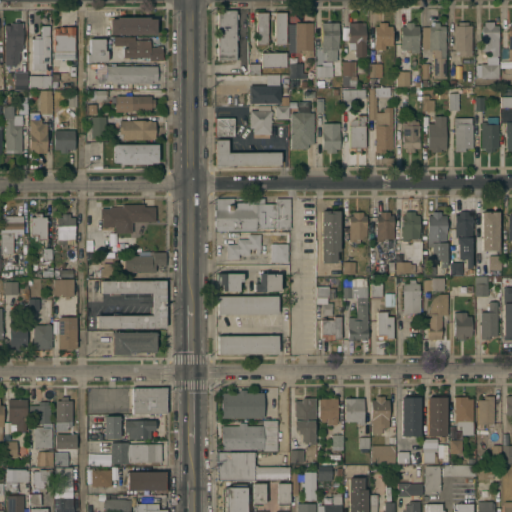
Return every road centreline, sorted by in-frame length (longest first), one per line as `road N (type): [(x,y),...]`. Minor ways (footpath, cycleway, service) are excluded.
road 1 (residential): [(0,188),(511,184)]
road 2 (residential): [(0,374),(511,370)]
